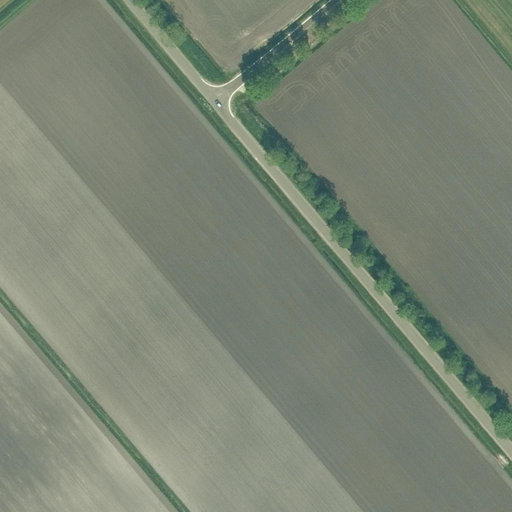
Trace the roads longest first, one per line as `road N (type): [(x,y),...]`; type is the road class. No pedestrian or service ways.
road 1 (tertiary): [(511,451),(217,104)]
road 2 (unclassified): [(217,104),(337,0)]
road 3 (tertiary): [(217,104),(129,0)]
